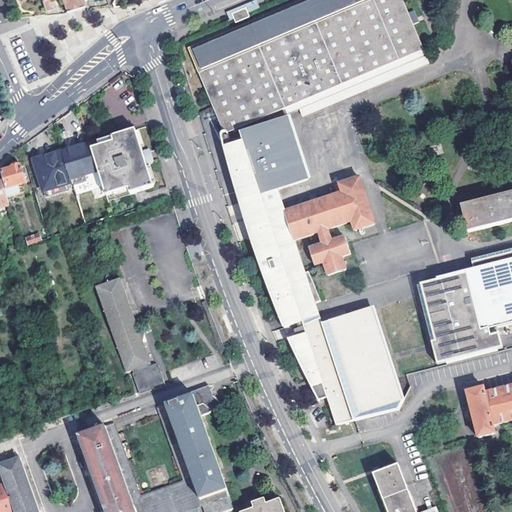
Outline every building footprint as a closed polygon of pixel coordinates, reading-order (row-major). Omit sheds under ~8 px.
[(40,0),(45,16),(49,15),(47,8),(48,8),(46,1),(48,0),(40,0)] [(61,0),(66,13),(74,10),(82,7),(79,0),(61,0)] [(303,0),(191,47),(225,132),(227,132),(228,133),(272,114),(425,49),(404,0),(303,0)] [(259,0),(256,0),(229,11),(233,20),(237,18),(235,13),(249,7),(251,12),(262,7),(259,0)] [(239,23),(253,16),(251,12),(249,7),(235,13),(237,18),(239,23)] [(308,179),(312,178),(294,122),(432,65),(425,49),(272,114),(276,121),(288,117),(308,179)] [(279,315),(283,327),(302,320),(303,324),(305,333),(287,338),(316,399),(324,396),(326,402),(335,424),(401,400),(387,358),(371,307),(347,314),(321,322),(319,318),(317,310),(314,302),(320,300),(307,272),(305,272),(294,240),(319,232),(322,245),(309,249),(314,266),(324,263),(328,275),(345,270),(341,256),(350,253),(345,237),(331,242),(327,230),(340,226),(351,222),(354,230),(373,224),(359,178),(339,184),(342,193),(285,211),(278,190),(308,179),(288,117),(276,121),(241,132),(242,136),(244,140),(232,144),(225,146),(234,181),(243,212),(250,236),(260,265),(268,287),(278,312),(279,315)] [(136,130),(90,146),(99,171),(100,176),(108,200),(154,185),(154,184),(150,171),(146,160),(142,148),(137,132),(136,130)] [(226,133),(225,132),(224,132),(222,136),(225,146),(232,144),(231,140),(229,134),(228,133),(226,133)] [(90,145),(64,154),(72,179),(99,171),(90,146),(90,145)] [(36,162),(46,191),(73,182),(72,179),(64,154),(63,152),(36,162)] [(3,172),(10,197),(29,191),(21,165),(11,168),(12,169),(3,172)] [(73,182),(74,185),(100,176),(99,171),(72,179),(73,182)] [(73,182),(46,191),(48,198),(76,189),(74,185),(73,182)] [(0,183),(0,209),(10,206),(8,200),(8,198),(3,183),(0,183)] [(511,193),(461,207),(467,233),(511,221),(511,193)] [(30,244),(42,239),(40,234),(28,238),(30,244)] [(494,326),(493,323),(511,318),(511,249),(478,257),(479,262),(425,275),(439,332),(437,333),(440,346),(442,355),(505,339),(502,325),(494,326)] [(142,393),(168,383),(161,363),(152,366),(151,364),(154,363),(122,278),(99,287),(130,372),(135,370),(136,372),(135,372),(142,393)] [(387,358),(401,400),(403,399),(374,306),(371,307),(387,358)] [(344,307),(319,318),(321,322),(347,314),(344,307)] [(283,327),(287,338),(305,333),(303,324),(302,320),(283,327)] [(210,386),(190,393),(192,397),(167,405),(196,487),(188,490),(144,506),(140,497),(128,463),(120,466),(106,427),(79,437),(106,510),(106,511),(199,511),(197,506),(202,505),(203,509),(207,507),(208,511),(226,511),(234,509),(203,420),(212,417),(213,415),(215,416),(224,405),(214,397),(210,386)] [(468,393),(480,439),(496,435),(494,427),(511,422),(511,387),(486,394),(485,389),(468,393)] [(185,482),(188,490),(196,487),(167,405),(159,408),(185,482)] [(115,424),(106,427),(120,466),(128,463),(115,424)] [(0,464),(17,459),(14,451),(0,455),(0,464)] [(39,511),(20,458),(17,459),(0,464),(0,469),(15,511),(39,511)] [(375,470),(386,511),(414,511),(400,462),(375,470)] [(185,482),(140,497),(144,506),(188,490),(185,482)] [(0,511),(13,511),(4,484),(0,485),(0,511)] [(286,511),(283,503),(270,508),(268,502),(257,507),(258,511),(286,511)]
